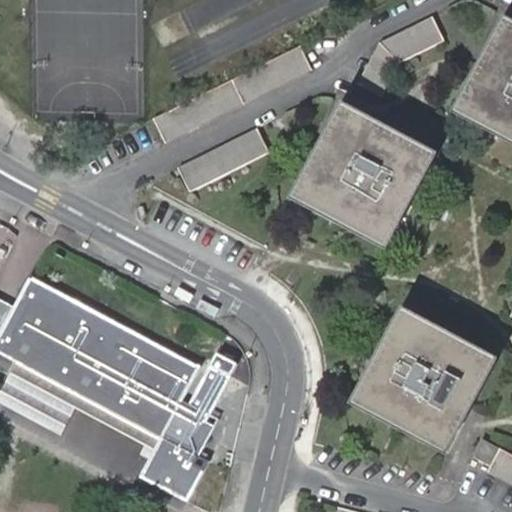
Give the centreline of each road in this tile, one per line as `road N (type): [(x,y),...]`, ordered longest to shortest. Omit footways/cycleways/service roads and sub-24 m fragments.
road 1 (residential): [(440,0),(364,36),(312,92),(116,185),(88,218)]
road 2 (tertiary): [(88,218),(271,322),(288,366),(268,469)]
road 3 (residential): [(268,469),(439,511)]
